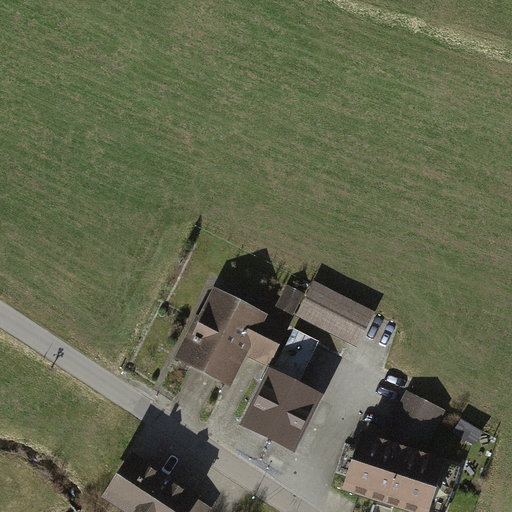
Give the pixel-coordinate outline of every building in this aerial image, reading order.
[(314,285),(299,317),(362,347),(377,315),(314,285)] [(247,351),(267,361),(284,325),(212,290),(179,358),(230,383),(247,351)] [(275,368),(305,379),(319,338),(289,328),(275,368)] [(325,395),(270,368),(241,426),(296,453),(325,395)] [(446,415),(405,394),(388,428),(429,449),(446,415)] [(360,434),(344,483),(426,510),(442,461),(360,434)] [(101,494),(128,511),(210,511),(213,508),(198,498),(201,494),(131,448),(101,494)]
